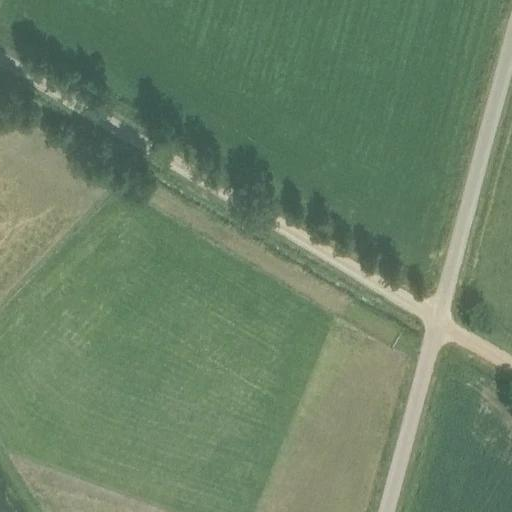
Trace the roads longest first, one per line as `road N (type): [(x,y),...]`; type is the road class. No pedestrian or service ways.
road 1 (track): [(0,62),(438,323)]
road 2 (track): [(511,47),(438,323)]
road 3 (track): [(438,323),(387,511)]
